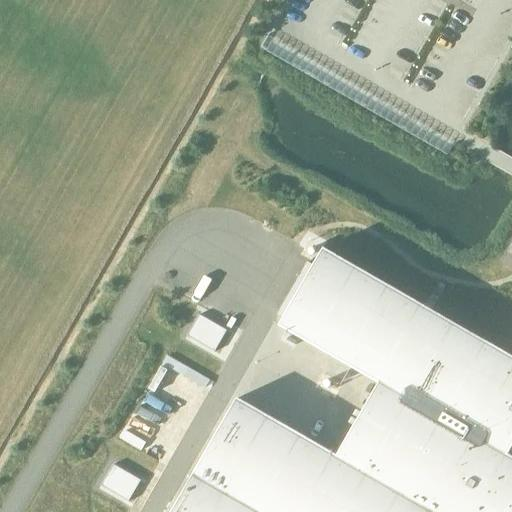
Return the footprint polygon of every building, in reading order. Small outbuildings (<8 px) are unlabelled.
[(281,61),(448,157),(455,144),(267,36),(259,49),(281,61)] [(511,359),(321,250),(277,327),(377,385),(335,457),(235,399),(170,511),(511,511),(511,459),(506,456),(511,445),(511,359)] [(451,295),(441,308),(457,321),(467,307),(451,295)] [(226,332),(198,316),(186,337),(213,353),(226,332)] [(140,482),(112,465),(99,486),(127,502),(140,482)]
